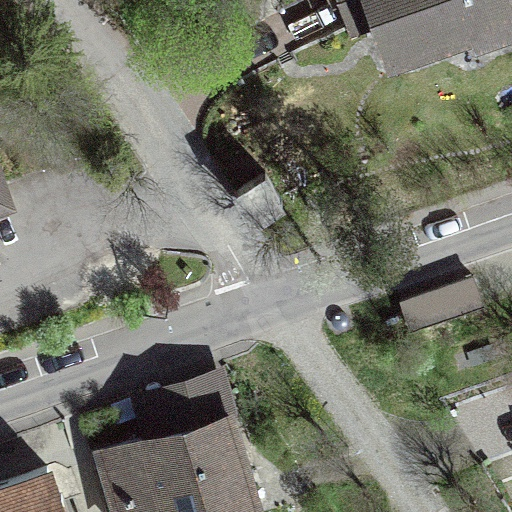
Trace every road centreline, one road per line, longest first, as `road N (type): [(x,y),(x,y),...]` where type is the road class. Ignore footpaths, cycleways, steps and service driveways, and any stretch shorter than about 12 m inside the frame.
road 1 (residential): [(62,0),(110,51),(266,301)]
road 2 (residential): [(0,394),(266,301)]
road 3 (residential): [(266,301),(511,217)]
